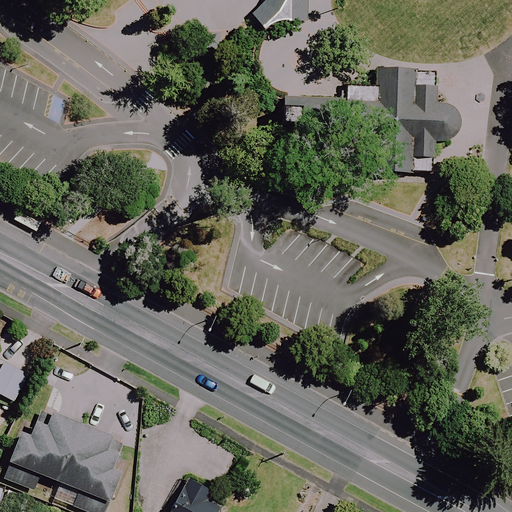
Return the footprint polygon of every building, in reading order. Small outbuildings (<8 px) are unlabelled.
[(271,0),(271,1),(255,23),(284,40),(312,29),(312,0),(271,0)] [(381,101),(287,98),(285,136),(452,142),(453,104),(441,103),(442,73),(382,71),(381,101)] [(29,375),(6,361),(0,370),(0,396),(12,403),(29,375)] [(122,421),(94,407),(83,427),(64,417),(45,454),(95,479),(101,466),(117,474),(136,436),(119,427),(122,421)] [(216,511),(225,495),(187,475),(168,511),(216,511)] [(0,511),(5,511),(10,490),(0,487),(0,511)]
